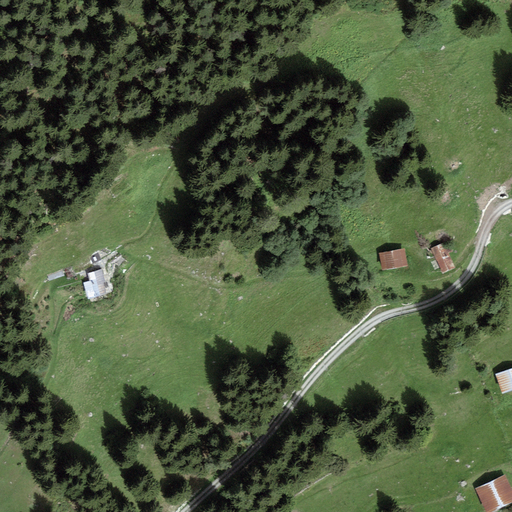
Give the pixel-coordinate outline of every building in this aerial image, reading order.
[(449,248),(435,255),(447,279),(461,271),(449,248)] [(407,253),(385,256),(387,273),(409,271),(407,253)] [(107,276),(89,281),(94,302),(112,298),(107,276)] [(511,370),(498,376),(506,397),(511,395),(511,370)] [(511,486),(508,478),(478,491),(487,511),(501,511),(511,507),(511,486)]
